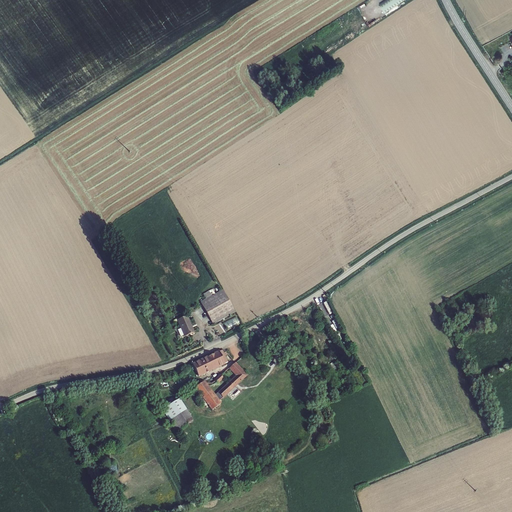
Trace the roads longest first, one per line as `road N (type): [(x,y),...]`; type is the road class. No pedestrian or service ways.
road 1 (unclassified): [(511,176),(403,234),(302,303),(197,354),(150,371),(47,388),(0,408)]
road 2 (secondary): [(446,0),(511,106)]
